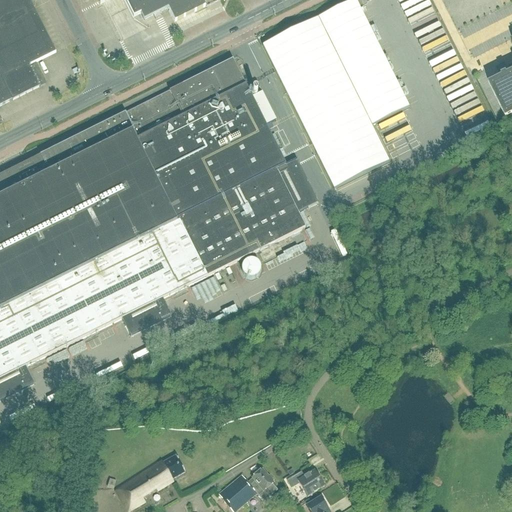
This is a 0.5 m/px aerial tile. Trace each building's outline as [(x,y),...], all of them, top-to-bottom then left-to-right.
[(56,53),(55,53),(56,53),(28,0),(0,0),(0,107),(40,88),(39,88),(46,84),(36,63),(56,53)] [(96,0),(112,30),(141,15),(144,21),(168,9),(174,23),(205,8),(201,0),(96,0)] [(408,8),(285,61),(318,137),(431,88),(428,82),(438,77),(408,8)] [(162,300),(242,260),(244,264),(243,265),(242,267),(241,270),(241,272),(241,275),(242,277),(244,279),(245,280),(248,281),(250,282),(252,282),(255,281),(256,280),(258,279),(259,277),(260,275),(261,273),(261,270),(260,268),(258,265),(256,264),(256,263),(253,262),(251,256),(305,230),(297,215),(318,205),(297,162),(285,168),(232,61),(0,176),(0,402),(34,385),(25,368),(121,321),(130,338),(171,318),(162,300)] [(481,71),(475,73),(481,85),(486,83),(481,71)] [(511,77),(508,80),(507,78),(502,81),(503,82),(489,89),(506,124),(511,121),(511,77)] [(460,97),(467,112),(485,104),(477,88),(460,97)] [(367,144),(383,184),(418,170),(401,130),(367,144)] [(351,193),(356,203),(378,192),(373,182),(351,193)] [(173,483),(171,481),(184,473),(175,457),(162,464),(161,462),(115,492),(126,511),(128,511),(144,503),(142,498),(155,489),(157,492),(173,483)] [(241,477),(218,496),(231,511),(235,511),(257,495),(258,497),(265,491),(268,494),(269,495),(271,495),(273,495),(275,493),(275,491),(275,489),(274,488),(271,485),(272,484),(271,482),(272,481),(269,477),(268,478),(262,471),(251,479),(251,480),(247,484),(241,477)] [(286,481),(290,489),(299,485),(307,498),(324,487),(314,471),(303,478),(300,473),(286,481)] [(112,492),(115,484),(108,482),(105,490),(112,492)] [(306,507),(309,511),(327,511),(324,505),(320,498),(306,507)]
